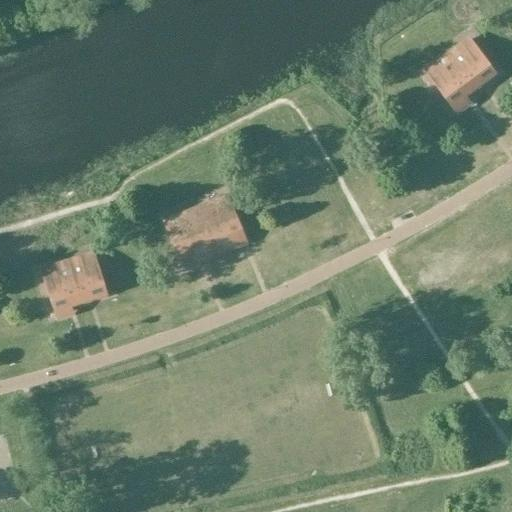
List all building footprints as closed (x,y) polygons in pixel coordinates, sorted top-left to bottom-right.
[(469,41),(448,56),(474,91),(495,75),(469,41)] [(440,67),(429,75),(456,110),(467,102),(464,98),(474,91),(448,56),(438,64),(440,67)] [(226,197),(195,210),(214,255),(242,244),(230,215),(233,214),(226,197)] [(195,210),(164,222),(170,237),(173,236),(185,267),(214,255),(195,210)] [(92,255),(67,263),(80,304),(105,296),(92,255)] [(56,270),(43,274),(56,316),(70,312),(69,308),(80,304),(67,263),(55,267),(56,270)] [(0,466),(0,487),(12,484),(7,470),(5,471),(3,465),(0,466)]
